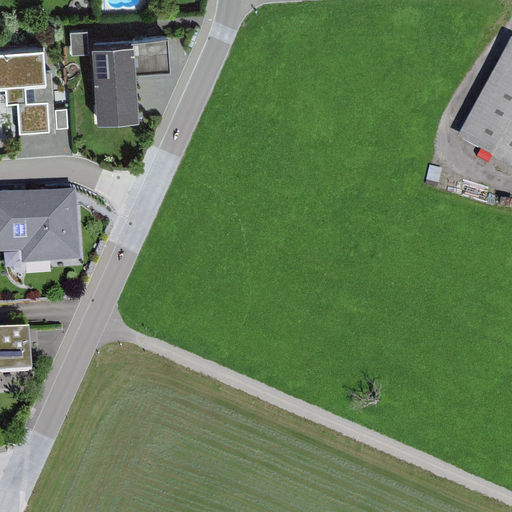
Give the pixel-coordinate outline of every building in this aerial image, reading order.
[(71,30),(72,54),(89,53),(88,30),(71,30)] [(137,72),(171,70),(169,35),(135,38),(135,40),(137,72)] [(135,40),(93,43),(98,121),(140,118),(137,72),(135,40)] [(511,45),(509,44),(455,144),(511,174),(511,45)] [(42,47),(0,48),(0,86),(8,86),(9,105),(20,104),(21,134),(55,133),(53,72),(43,72),(42,47)] [(77,192),(0,196),(0,255),(23,253),(24,266),(81,262),(77,192)] [(30,332),(0,334),(0,374),(33,372),(30,332)]
